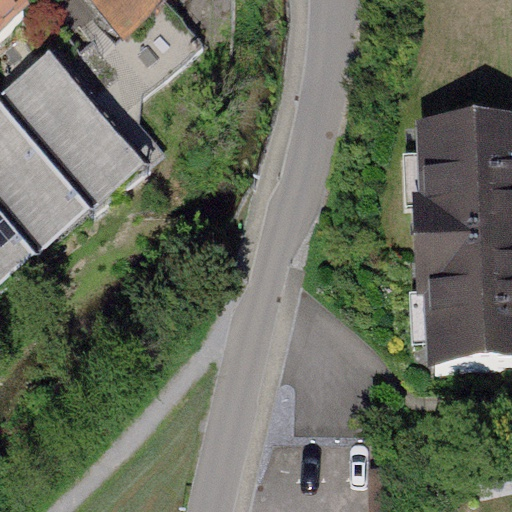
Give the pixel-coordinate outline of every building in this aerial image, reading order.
[(0,0),(0,45),(23,26),(1,0),(0,0)] [(93,0),(128,42),(106,60),(96,47),(84,57),(131,115),(206,55),(169,9),(179,0),(93,0)] [(0,102),(84,205),(140,160),(56,56),(0,101),(0,102)] [(0,216),(27,251),(84,205),(0,102),(0,216)] [(511,366),(511,117),(424,119),(429,368),(511,366)] [(0,272),(27,251),(0,216),(0,272)]
